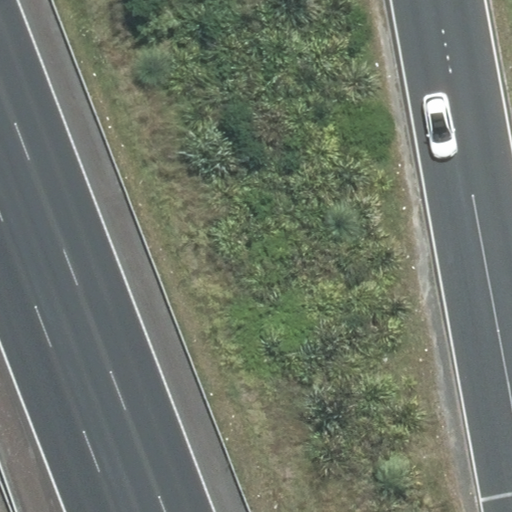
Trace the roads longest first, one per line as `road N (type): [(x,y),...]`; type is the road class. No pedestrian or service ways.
road 1 (motorway): [(437,0),(511,401)]
road 2 (motorway): [(0,210),(115,511)]
